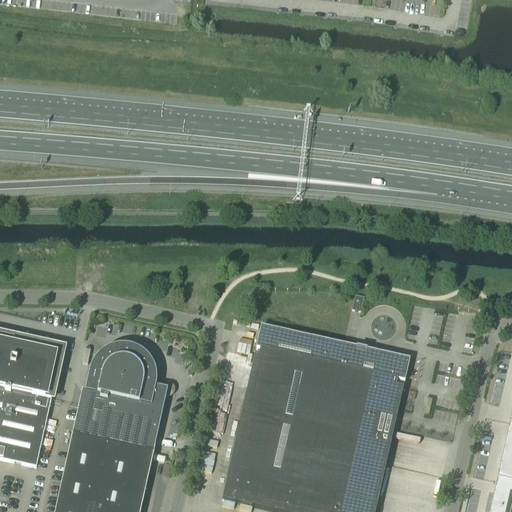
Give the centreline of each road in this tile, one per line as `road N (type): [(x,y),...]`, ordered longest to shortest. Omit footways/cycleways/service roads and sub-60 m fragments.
road 1 (motorway): [(511,166),(0,110)]
road 2 (motorway): [(0,140),(442,183)]
road 3 (motorway): [(0,186),(442,183)]
road 4 (unclassified): [(174,511),(210,329),(83,301),(0,299)]
road 5 (unclassified): [(450,511),(489,337),(511,328)]
